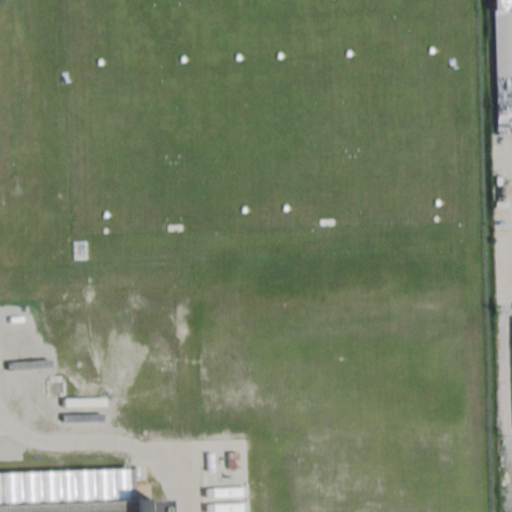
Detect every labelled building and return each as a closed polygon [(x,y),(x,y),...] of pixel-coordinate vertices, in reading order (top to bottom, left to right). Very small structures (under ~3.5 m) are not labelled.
[(454,0),(463,208),(72,224),(63,0),(454,0)] [(511,127),(511,0),(489,0),(492,134),(511,133),(511,128),(511,127)] [(208,453),(197,453),(197,471),(208,471),(208,453)] [(232,468),(232,453),(223,453),(223,468),(232,468)] [(0,511),(145,511),(145,499),(123,500),(122,468),(0,472),(0,511)] [(234,498),(234,487),(199,487),(199,498),(234,498)] [(234,511),(235,503),(200,503),(199,511),(234,511)]
